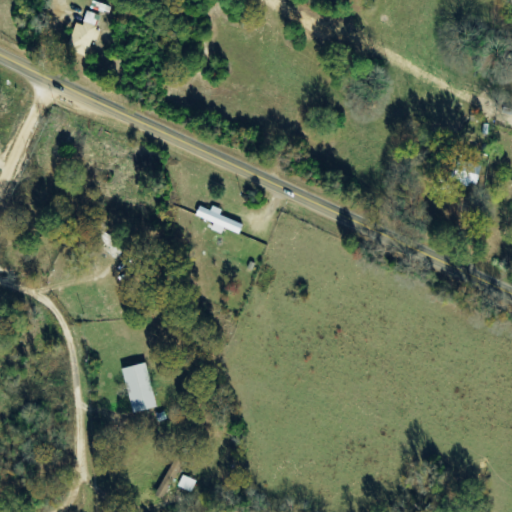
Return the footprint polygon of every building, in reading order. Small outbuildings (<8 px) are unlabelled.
[(86,25),(80,23),(72,51),(91,56),(95,40),(101,41),(104,30),(98,28),(101,14),(89,11),(86,25)] [(481,165),(460,161),(457,179),(477,183),(481,165)] [(223,216),(225,211),(216,207),(214,211),(203,207),(199,216),(218,224),(215,230),(226,234),(228,229),(243,235),(247,225),(223,216)] [(126,369),(138,414),(161,407),(150,363),(126,369)] [(157,495),(166,499),(186,461),(177,456),(157,495)] [(197,481),(184,475),(179,487),(193,493),(197,481)]
